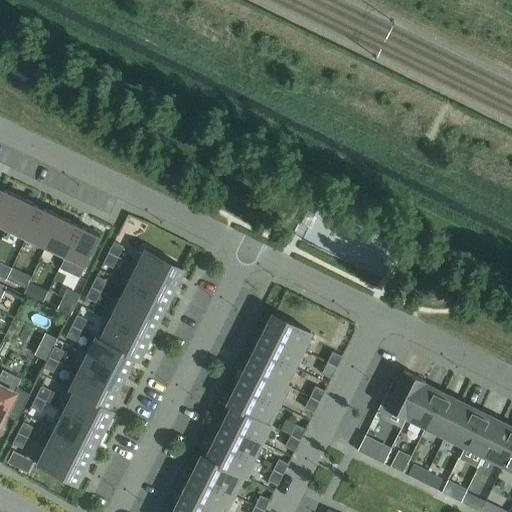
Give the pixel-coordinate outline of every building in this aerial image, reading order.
[(0,190),(0,226),(6,229),(21,197),(1,188),(0,190)] [(21,197),(6,229),(25,238),(40,206),(21,197)] [(25,238),(45,248),(60,216),(40,206),(25,238)] [(45,248),(64,257),(79,225),(60,216),(45,248)] [(64,257),(84,266),(100,234),(79,225),(64,257)] [(118,257),(123,246),(113,241),(108,252),(118,257)] [(137,267),(174,285),(183,267),(146,249),(137,267)] [(118,257),(108,252),(102,263),(112,268),(118,257)] [(0,276),(6,279),(11,267),(4,264),(0,272),(0,276)] [(11,267),(6,279),(16,283),(21,271),(11,267)] [(137,267),(129,284),(165,302),(174,285),(137,267)] [(90,287),(101,292),(106,281),(96,276),(90,287)] [(165,302),(129,284),(120,300),(116,298),(116,299),(156,320),(165,302)] [(101,292),(90,287),(85,297),(95,302),(101,292)] [(48,290),(42,288),(36,300),(42,302),(48,290)] [(66,288),(57,308),(69,314),(79,295),(66,288)] [(156,320),(116,299),(106,318),(147,339),(156,320)] [(265,331),(301,349),(310,331),(274,313),(265,331)] [(81,330),(87,319),(77,314),(71,325),(81,330)] [(96,338),(137,358),(147,339),(106,318),(96,338)] [(81,330),(71,325),(66,336),(76,341),(81,330)] [(265,331),(256,348),(292,366),(301,349),(265,331)] [(88,355),(124,373),(132,357),(137,359),(137,358),(96,338),(88,355)] [(48,357),(58,362),(64,351),(54,346),(48,357)] [(46,360),(49,353),(37,347),(34,354),(46,360)] [(292,366),(256,348),(248,365),(288,386),(289,385),(284,383),(292,366)] [(332,351),(326,362),(336,367),(342,356),(332,351)] [(124,373),(88,355),(79,372),(115,390),(124,373)] [(58,362),(48,357),(43,368),(53,373),(58,362)] [(336,367),(326,362),(321,373),(331,378),(336,367)] [(288,386),(248,365),(238,385),(278,405),(288,386)] [(405,418),(406,417),(424,381),(404,371),(396,385),(391,383),(388,390),(393,393),(385,408),(405,418)] [(79,372),(70,389),(111,410),(112,409),(107,407),(115,390),(79,372)] [(406,417),(425,427),(442,392),(423,383),(424,381),(406,417)] [(0,423),(7,410),(18,416),(30,393),(17,387),(15,392),(0,384),(0,423)] [(45,401),(51,390),(41,385),(35,396),(45,401)] [(278,405),(238,385),(228,404),(269,424),(278,405)] [(315,385),(309,396),(319,401),(325,390),(315,385)] [(111,410),(70,389),(61,408),(101,429),(111,410)] [(442,392),(425,427),(444,436),(461,402),(442,392)] [(45,401),(35,396),(30,407),(40,412),(45,401)] [(314,412),(319,401),(309,396),(303,407),(314,412)] [(481,411),(461,402),(444,436),(464,446),(481,411)] [(269,424),(228,404),(228,405),(232,407),(224,423),(260,441),(269,424)] [(51,428),(92,448),(101,429),(61,408),(51,428)] [(481,411),(464,446),(483,456),(500,421),(481,411)] [(27,437),(33,426),(23,421),(17,432),(27,437)] [(502,465),(511,445),(511,427),(500,421),(483,456),(502,465)] [(215,440),(251,459),(260,441),(224,423),(215,440)] [(295,424),(290,435),(300,440),(305,429),(295,424)] [(92,448),(51,428),(51,429),(55,431),(47,447),(83,465),(92,448)] [(22,448),(27,437),(17,432),(12,443),(22,448)] [(284,446),(294,451),(300,440),(290,435),(284,446)] [(251,459),(215,440),(207,457),(203,454),(202,455),(243,476),(251,459)] [(511,445),(502,465),(511,469),(511,445)] [(83,465),(47,447),(38,465),(74,483),(83,465)] [(13,450),(7,462),(18,468),(24,456),(13,450)] [(202,455),(193,475),(233,495),(243,476),(202,455)] [(278,458),(272,469),(282,474),(288,463),(278,458)] [(413,463),(407,475),(422,483),(428,471),(413,463)] [(282,474),(272,469),(267,480),(277,485),(282,474)] [(428,471),(422,483),(437,490),(442,478),(428,471)] [(224,511),(233,495),(193,475),(183,494),(218,511),(224,511)] [(441,492),(453,497),(458,486),(447,480),(441,492)] [(218,511),(183,494),(174,511),(176,511),(218,511)] [(260,495),(254,506),(264,511),(270,500),(260,495)] [(473,495),(468,505),(480,511),(486,500),(473,495)]
